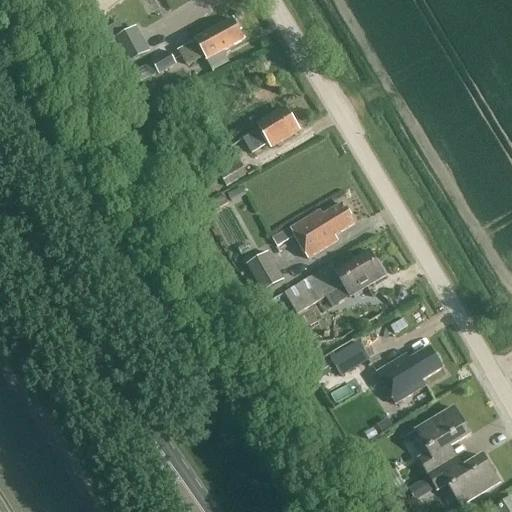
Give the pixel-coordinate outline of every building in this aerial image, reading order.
[(209,61),(247,40),(235,20),(198,40),(199,42),(181,52),(189,66),(207,56),(209,61)] [(137,25),(115,37),(129,62),(151,50),(137,25)] [(170,50),(153,60),(161,73),(178,63),(170,50)] [(273,148),(300,132),(287,109),(259,125),(262,129),(244,140),(253,155),(270,144),(273,148)] [(221,175),(228,187),(249,174),(242,162),(221,175)] [(224,197),(217,201),(221,209),(229,205),(224,197)] [(336,237),(356,225),(344,205),(324,217),(322,213),(291,230),(273,240),(278,248),(295,238),(308,260),(339,242),(336,237)] [(266,296),(279,288),(287,284),(266,249),(246,262),(266,296)] [(363,293),(362,291),(386,277),(384,274),(386,273),(381,264),(379,265),(371,252),(337,272),(333,265),(290,291),(303,312),(344,287),(350,298),(353,296),(354,298),(363,293)] [(330,360),(341,378),(370,361),(359,342),(330,360)] [(423,382),(442,370),(430,350),(411,361),(407,356),(377,374),(395,405),(426,387),(423,382)] [(307,371),(315,384),(331,374),(323,361),(307,371)] [(420,463),(428,476),(449,463),(442,453),(471,436),(454,408),(415,431),(429,454),(418,460),(420,463)] [(428,476),(437,490),(437,491),(447,485),(461,507),(500,484),(483,457),(455,474),(449,463),(428,476)] [(380,482),(388,496),(401,488),(393,475),(380,482)] [(418,485),(408,491),(415,502),(425,496),(424,493),(418,485)] [(511,511),(511,499),(490,511),(511,511)]
